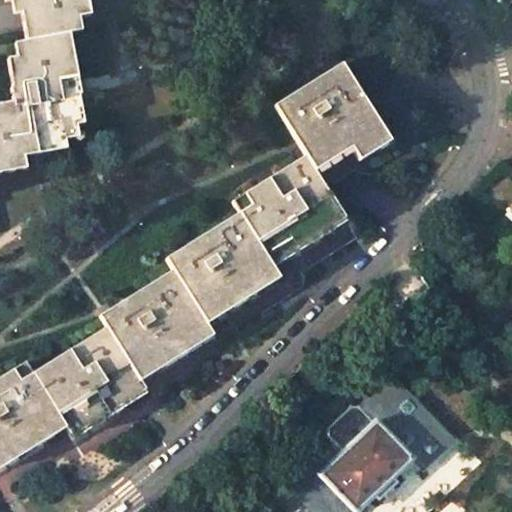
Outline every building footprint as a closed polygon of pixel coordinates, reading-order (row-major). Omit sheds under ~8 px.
[(4,0),(5,2),(14,0),(17,0),(21,15),(25,41),(69,33),(66,20),(90,15),(87,2),(86,0),(4,0)] [(69,33),(25,41),(28,56),(6,59),(11,88),(9,88),(12,103),(0,104),(0,173),(26,169),(23,157),(66,149),(62,128),(83,124),(78,96),(80,95),(79,88),(69,33)] [(355,61),(372,89),(390,78),(383,67),(373,51),(355,61)] [(304,156),(309,164),(345,141),(354,154),(385,135),(376,121),(361,96),(341,63),(273,106),(304,156)] [(304,156),(231,201),(238,213),(267,259),(340,214),(324,188),(309,164),(304,156)] [(502,212),(511,221),(511,205),(510,203),(502,212)] [(164,259),(171,270),(201,317),(274,271),(267,259),(238,213),(164,259)] [(171,270),(98,316),(105,328),(134,374),(207,328),(201,317),(171,270)] [(433,284),(412,304),(443,334),(444,334),(464,315),(433,284)] [(464,315),(444,334),(453,343),(465,343),(479,331),(464,315)] [(105,328),(32,374),(61,420),(67,430),(141,385),(134,374),(105,328)] [(25,362),(0,377),(0,457),(61,420),(32,374),(25,362)] [(392,378),(358,409),(357,408),(349,406),(327,427),(327,436),(342,452),(334,459),(317,475),(318,476),(352,511),(355,511),(411,460),(421,470),(452,442),(392,378)] [(352,511),(318,476),(300,493),(300,494),(301,500),(300,501),(310,511),(352,511)] [(167,488),(152,499),(164,511),(176,500),(167,488)]
